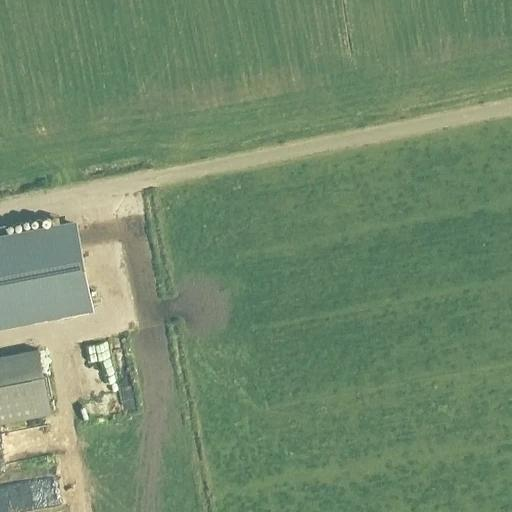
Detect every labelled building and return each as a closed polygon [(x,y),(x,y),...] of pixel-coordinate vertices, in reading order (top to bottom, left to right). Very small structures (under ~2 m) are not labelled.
[(15,151),(35,150),(35,141),(15,142),(15,151)] [(139,217),(138,201),(124,202),(125,218),(139,217)] [(129,280),(146,275),(130,221),(113,226),(129,280)] [(0,330),(94,312),(77,222),(0,236),(0,330)] [(162,353),(159,337),(143,339),(146,356),(162,353)] [(0,425),(50,416),(38,350),(0,357),(0,425)]
